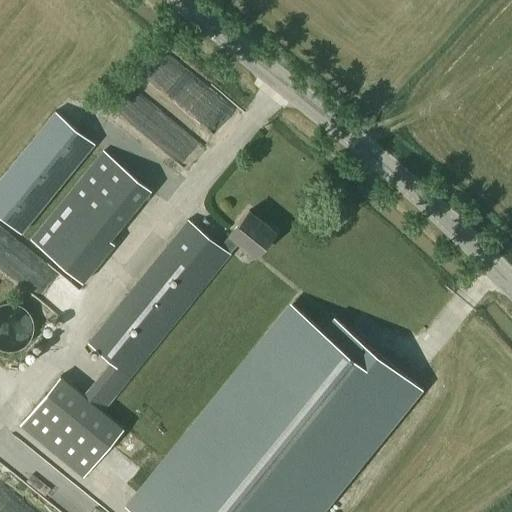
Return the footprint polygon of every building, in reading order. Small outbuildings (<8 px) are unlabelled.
[(0,179),(0,213),(21,232),(94,144),(56,112),(0,179)] [(101,149),(28,238),(77,279),(150,190),(101,149)] [(276,232),(250,210),(221,246),(231,254),(241,242),(257,255),(276,232)] [(221,246),(188,220),(88,342),(112,361),(84,395),(84,394),(61,376),(21,424),(83,476),(123,427),(103,410),(231,254),(221,246)] [(0,268),(57,311),(77,284),(0,225),(0,268)] [(13,350),(15,349),(18,349),(20,348),(22,347),(25,345),(26,343),(28,342),(30,340),(31,337),(32,335),(33,333),(34,330),(34,328),(34,325),(34,322),(33,320),(32,317),(31,315),(30,313),(28,311),(26,309),(25,307),(22,306),(20,305),(18,304),(15,303),(13,303),(10,303),(8,303),(5,303),(3,304),(0,305),(0,304),(0,347),(0,348),(3,349),(5,349),(8,350),(10,350),(13,350)] [(292,305),(129,505),(137,511),(317,511),(420,388),(334,318),(324,331),(292,305)]
